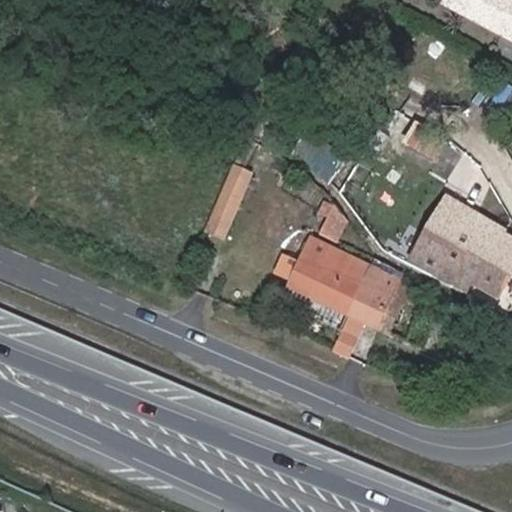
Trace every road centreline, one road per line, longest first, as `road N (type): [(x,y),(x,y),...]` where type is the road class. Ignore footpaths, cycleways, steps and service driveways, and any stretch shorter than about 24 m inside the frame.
road 1 (residential): [(0,263),(435,445),(511,443)]
road 2 (primary): [(420,511),(0,345)]
road 3 (primary): [(0,376),(285,511)]
